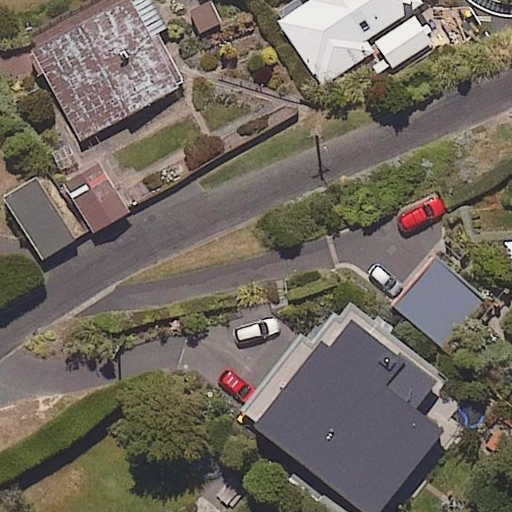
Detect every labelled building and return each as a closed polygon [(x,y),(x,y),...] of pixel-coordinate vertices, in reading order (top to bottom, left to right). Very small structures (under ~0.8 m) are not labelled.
[(166,26),(152,0),(87,0),(25,33),(81,139),(189,82),(160,29),(166,26)] [(306,0),(279,16),(319,83),(373,51),(366,39),(424,4),(421,0),(306,0)] [(72,192),(75,198),(95,231),(140,205),(120,172),(93,187),(90,182),(72,192)] [(83,235),(47,174),(7,197),(43,258),(83,235)] [(438,256),(395,306),(444,349),(487,299),(438,256)] [(327,382),(306,365),(256,427),(362,511),(382,511),(448,430),(383,378),(354,415),(321,389),(327,382)]
